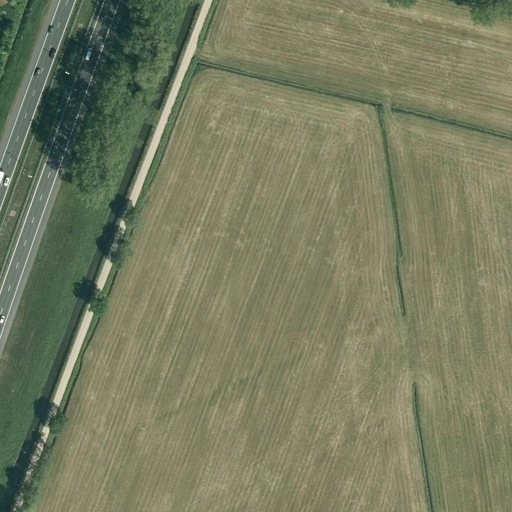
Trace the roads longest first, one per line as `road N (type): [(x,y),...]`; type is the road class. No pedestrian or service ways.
road 1 (track): [(19,511),(209,0)]
road 2 (motorway): [(0,315),(111,0)]
road 3 (motorway): [(66,0),(0,182)]
